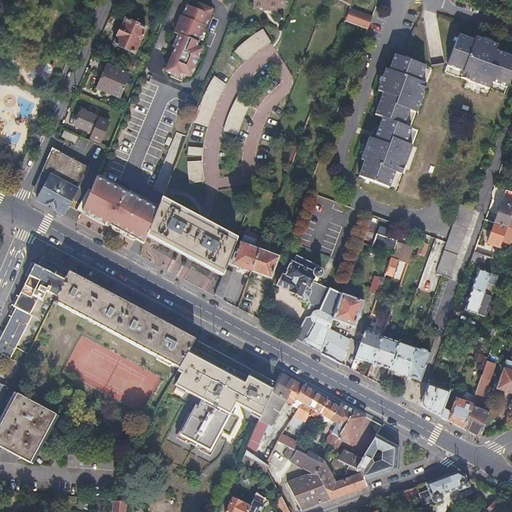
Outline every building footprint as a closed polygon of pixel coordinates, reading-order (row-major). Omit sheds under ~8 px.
[(264,7),(271,7),(271,10),(280,10),(280,7),(287,7),(286,0),(253,0),(253,7),(264,7)] [(196,47),(212,10),(198,4),(196,9),(187,5),(183,16),(182,16),(175,33),(181,35),(165,71),(180,77),(182,73),(190,76),(201,49),(196,47)] [(372,16),(351,5),(345,21),(368,29),(372,16)] [(126,20),(115,44),(135,53),(146,28),(126,20)] [(246,41),(233,52),(242,63),(263,46),(268,44),(261,31),(246,41)] [(464,41),(457,38),(447,66),(462,72),(469,74),(467,78),(476,81),(475,83),(489,89),(491,82),(498,84),(499,81),(508,84),(511,72),(511,60),(510,60),(511,57),(501,53),(495,51),(496,47),(496,46),(475,38),(473,41),(466,38),(464,41)] [(404,59),(397,56),(394,63),(391,62),(387,71),(385,70),(377,92),(379,93),(383,94),(381,100),(377,98),(375,104),(376,109),(379,110),(376,116),(381,118),(383,119),(381,125),(378,124),(374,126),(371,133),(374,134),(372,140),(369,138),(367,138),(359,160),(362,161),(359,169),(362,170),(359,176),(389,187),(394,171),(396,166),(400,167),(402,158),(406,160),(411,145),(404,143),(407,136),(404,135),(406,127),(403,126),(399,125),(402,117),(405,118),(408,111),(414,113),(419,98),(417,98),(419,89),(417,88),(419,82),(424,66),(404,59)] [(106,65),(96,88),(119,97),(129,75),(106,65)] [(467,78),(469,74),(462,72),(460,78),(475,83),(476,81),(467,78)] [(206,93),(199,105),(196,112),(192,123),(207,129),(210,119),(213,110),(220,95),(225,88),(214,79),(206,93)] [(223,132),(236,136),(239,127),(246,111),(250,104),(238,96),(231,108),(223,132)] [(82,111),(76,125),(92,133),(99,119),(82,111)] [(65,131),(62,138),(75,144),(78,137),(65,131)] [(51,149),(43,168),(32,192),(40,196),(38,201),(54,210),(65,215),(89,168),(51,149)] [(187,149),(187,157),(187,164),(202,163),(201,151),(187,149)] [(279,172),(288,175),(293,160),(285,157),(279,172)] [(396,166),(394,171),(401,174),(406,160),(402,158),(400,167),(396,166)] [(202,170),(187,171),(189,184),(203,182),(202,170)] [(96,178),(82,211),(90,215),(99,220),(139,242),(143,244),(147,235),(157,211),(151,208),(126,194),(126,195),(96,178)] [(82,211),(90,193),(91,190),(87,188),(78,210),(82,212),(82,211)] [(214,271),(222,276),(225,270),(228,262),(233,248),(236,242),(161,200),(157,211),(147,235),(153,239),(162,244),(177,252),(192,260),(207,268),(214,271)] [(511,205),(502,203),(495,223),(511,228),(511,219),(509,219),(511,215),(511,205)] [(441,264),(453,268),(473,209),(461,205),(441,264)] [(511,235),(511,228),(495,223),(488,243),(499,247),(502,240),(510,243),(511,235)] [(395,247),(400,249),(405,235),(400,233),(397,241),(395,247)] [(395,247),(397,241),(377,234),(373,246),(393,254),(395,247)] [(232,265),(251,272),(260,251),(253,249),(256,239),(243,235),(237,250),(232,264),(232,265)] [(396,258),(406,263),(413,248),(403,243),(396,258)] [(417,255),(423,257),(427,246),(422,244),(417,255)] [(233,248),(228,262),(232,264),(237,250),(233,248)] [(260,251),(251,272),(270,279),(278,258),(260,251)] [(493,265),(495,259),(474,251),(470,262),(479,266),(486,262),(493,265)] [(56,297),(69,272),(42,257),(37,268),(30,265),(25,276),(28,278),(13,308),(15,309),(0,338),(0,359),(2,356),(22,366),(28,354),(16,348),(32,317),(30,316),(38,300),(42,301),(46,292),(56,297)] [(386,274),(392,276),(398,260),(392,258),(386,274)] [(333,320),(342,294),(312,283),(316,275),(319,275),(321,274),(322,272),(322,270),(321,268),(319,267),(317,267),(316,267),(314,269),(314,272),(291,262),(279,287),(289,291),(288,292),(300,298),(301,297),(304,298),(309,296),(310,302),(309,304),(314,306),(315,305),(320,307),(318,311),(316,310),(313,312),(311,316),(306,319),(295,339),(301,342),(322,353),(330,329),(333,320)] [(453,268),(441,264),(437,274),(450,278),(453,268)] [(479,269),(472,289),(491,296),(496,284),(491,283),(492,278),(490,277),(491,273),(479,269)] [(225,270),(222,276),(215,296),(222,300),(231,273),(225,270)] [(69,272),(56,297),(54,301),(180,368),(196,340),(178,330),(159,320),(141,311),(123,301),(105,291),(87,281),(69,272)] [(384,280),(375,276),(369,292),(379,296),(384,280)] [(491,296),(472,289),(465,310),(486,317),(493,297),(491,296)] [(364,301),(342,294),(333,320),(355,327),(364,301)] [(498,327),(484,322),(481,330),(495,336),(498,327)] [(330,329),(322,353),(335,360),(342,364),(350,340),(330,329)] [(357,357),(374,363),(383,337),(366,331),(361,345),(357,357)] [(383,337),(374,363),(390,369),(399,344),(399,343),(383,337)] [(270,400),(272,395),(278,383),(264,376),(257,372),(237,361),(223,354),(209,347),(196,340),(180,368),(178,371),(181,373),(174,385),(200,400),(196,408),(195,407),(180,436),(208,451),(234,403),(261,418),(270,400)] [(352,370),(357,357),(361,345),(357,344),(349,368),(352,370)] [(399,344),(390,369),(407,375),(416,350),(399,344)] [(417,347),(416,350),(407,375),(421,381),(431,352),(417,347)] [(498,388),(511,393),(511,362),(507,361),(498,388)] [(485,370),(472,407),(481,410),(493,373),(485,370)] [(333,422),(342,405),(319,393),(288,376),(282,373),(278,383),(272,395),(286,401),(289,396),(302,404),(294,417),(305,422),(300,431),(306,435),(317,419),(325,423),(333,422)] [(423,408),(441,417),(444,409),(450,391),(428,383),(421,403),(423,408)] [(0,425),(0,448),(29,464),(55,415),(16,394),(0,425)] [(444,409),(441,417),(454,424),(464,429),(471,407),(472,404),(463,401),(464,398),(460,397),(459,399),(455,398),(450,411),(444,409)] [(282,406),(270,400),(261,418),(259,422),(269,426),(276,412),(278,413),(282,406)] [(339,437),(354,411),(347,408),(342,405),(333,422),(338,425),(332,433),(339,437)] [(471,407),(464,429),(473,434),(481,438),(489,413),(481,410),(472,407),(471,407)] [(366,418),(354,411),(339,437),(331,450),(335,452),(342,441),(349,445),(366,418)] [(361,471),(364,480),(393,470),(395,448),(375,438),(361,462),(355,472),(357,473),(361,471)] [(306,457),(308,453),(309,451),(298,446),(295,450),(306,457)] [(305,466),(317,473),(324,460),(325,459),(308,453),(306,457),(295,450),(289,447),(283,457),(303,470),(304,468),(305,466)] [(347,467),(355,472),(361,462),(344,451),(338,461),(347,467)] [(246,452),(241,460),(265,474),(269,467),(246,452)] [(336,483),(324,460),(317,473),(317,474),(331,500),(351,493),(366,487),(364,480),(361,471),(357,473),(355,472),(347,467),(345,470),(351,477),(336,483)] [(317,473),(305,466),(304,468),(315,474),(317,474),(317,473)] [(457,470),(415,486),(422,503),(432,500),(434,502),(442,499),(442,494),(444,493),(457,488),(458,490),(470,485),(466,475),(457,470)] [(311,508),(331,500),(317,474),(315,474),(288,484),(302,511),(311,508)] [(260,511),(264,506),(268,502),(255,495),(250,506),(247,511),(260,511)] [(279,511),(289,511),(281,498),(274,502),(279,511)] [(247,511),(250,506),(242,501),(240,504),(232,499),(225,511),(247,511)] [(123,511),(124,501),(111,500),(110,511),(123,511)] [(484,511),(498,511),(503,508),(495,501),(494,502),(493,500),(487,506),(489,507),(484,511)]
